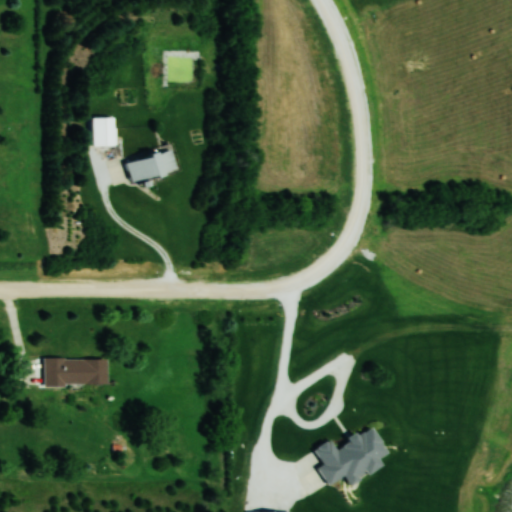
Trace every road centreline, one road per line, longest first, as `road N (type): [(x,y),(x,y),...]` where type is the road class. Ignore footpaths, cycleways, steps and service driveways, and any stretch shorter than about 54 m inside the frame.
road 1 (residential): [(267,296),(320,275),(339,254),(359,205),(353,87),(316,0)]
road 2 (residential): [(0,293),(267,296)]
